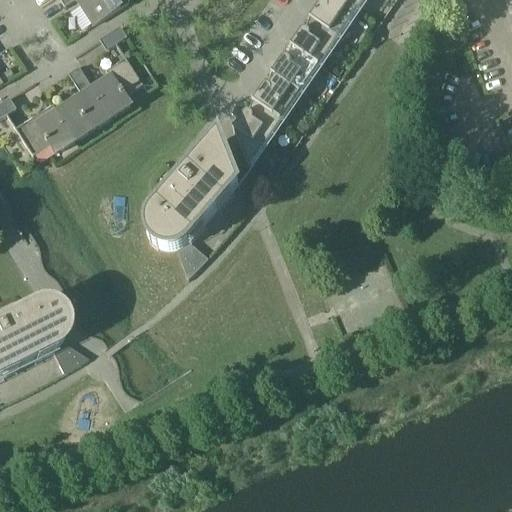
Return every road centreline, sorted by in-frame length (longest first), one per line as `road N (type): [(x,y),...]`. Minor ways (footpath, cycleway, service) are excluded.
road 1 (residential): [(0,99),(119,22),(171,0)]
road 2 (residential): [(311,0),(220,121)]
road 3 (residential): [(220,121),(176,0)]
